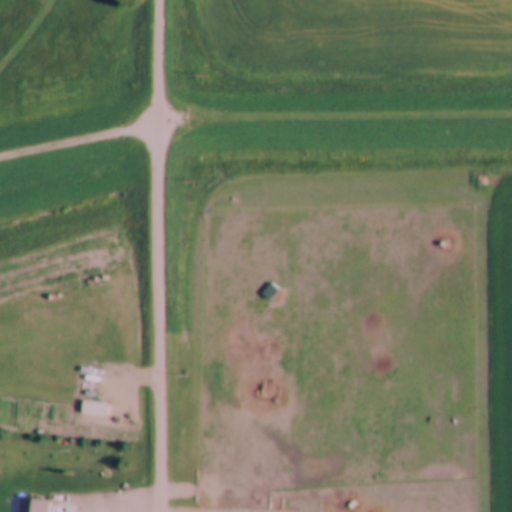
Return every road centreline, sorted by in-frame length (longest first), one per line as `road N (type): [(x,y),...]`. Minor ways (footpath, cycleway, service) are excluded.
road 1 (residential): [(164,511),(159,117)]
road 2 (track): [(511,126),(159,117)]
